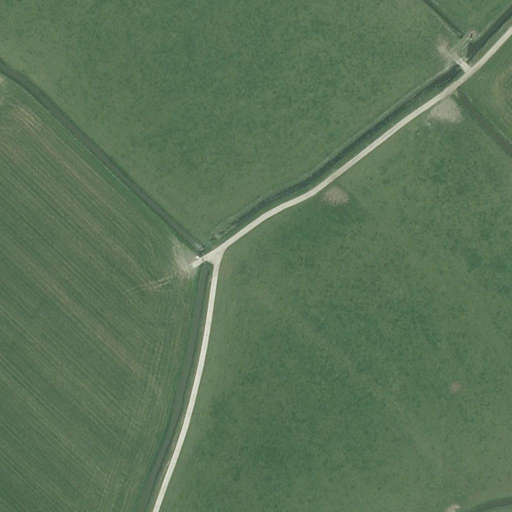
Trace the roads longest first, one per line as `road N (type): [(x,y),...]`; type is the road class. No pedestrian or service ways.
road 1 (track): [(511,30),(464,79),(317,191),(197,263)]
road 2 (track): [(219,250),(200,371),(154,511)]
